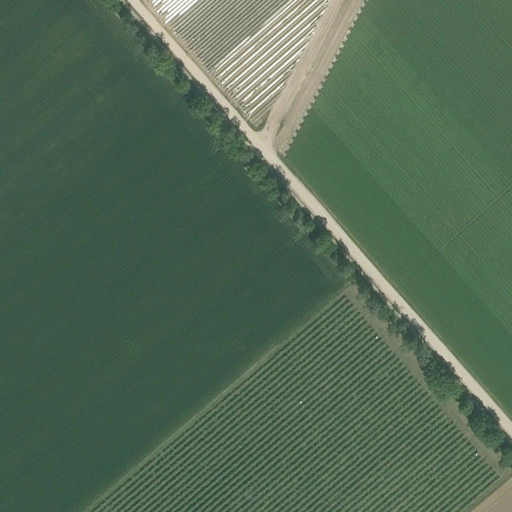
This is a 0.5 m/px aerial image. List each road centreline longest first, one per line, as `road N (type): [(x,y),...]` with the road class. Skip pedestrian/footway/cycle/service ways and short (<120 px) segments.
road 1 (track): [(511,427),(129,0)]
road 2 (track): [(264,142),(342,0)]
